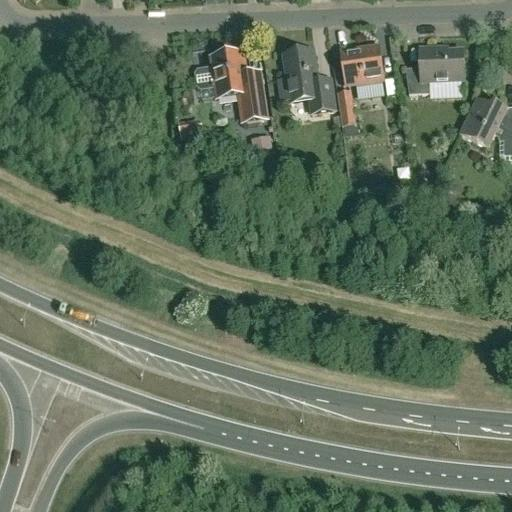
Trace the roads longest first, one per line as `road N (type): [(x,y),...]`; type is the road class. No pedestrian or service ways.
road 1 (primary): [(511,427),(342,403),(210,367),(0,286)]
road 2 (residential): [(511,8),(40,29),(0,10)]
road 3 (primary): [(0,348),(253,443)]
road 4 (primary): [(253,443),(399,471),(511,481)]
road 5 (tertiary): [(41,511),(74,447),(122,425),(253,443)]
road 6 (tertiary): [(0,370),(17,393),(22,422),(1,511)]
